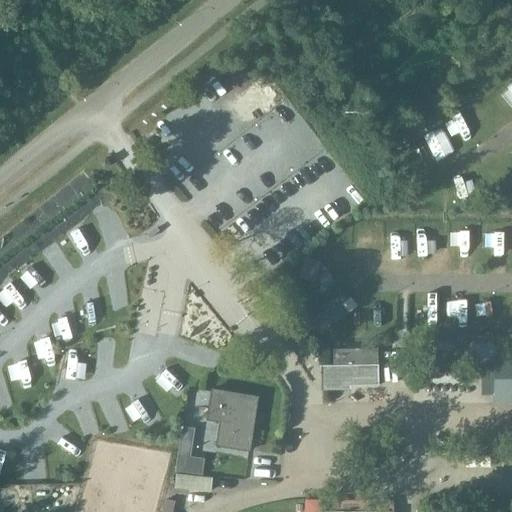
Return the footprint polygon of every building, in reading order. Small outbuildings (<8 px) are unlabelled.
[(319,261),(303,258),(299,278),(315,281),(319,261)] [(331,298),(319,309),(332,324),(345,314),(331,298)] [(320,387),(377,386),(377,365),(376,365),(376,349),(342,349),(342,352),(332,352),(333,366),(319,366),(320,387)] [(511,402),(511,356),(492,356),(492,399),(492,403),(511,402)] [(247,452),(255,398),(210,390),(209,391),(205,421),(218,423),(214,447),(247,452)]
